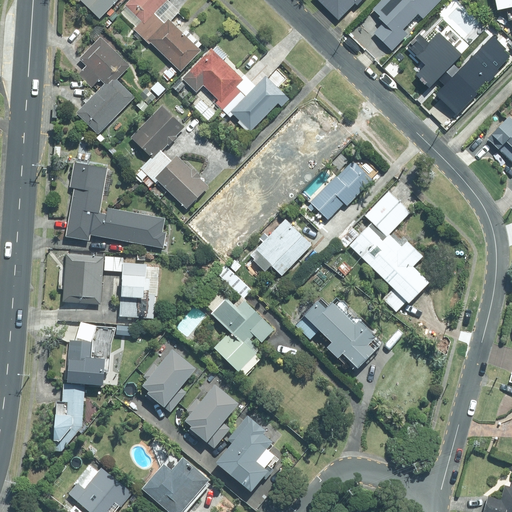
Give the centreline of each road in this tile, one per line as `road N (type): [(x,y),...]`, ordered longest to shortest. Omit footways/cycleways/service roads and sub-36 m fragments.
road 1 (residential): [(440,493),(491,304),(493,225),(454,168),(280,0)]
road 2 (secondary): [(0,425),(32,0)]
road 3 (residential): [(440,493),(355,469),(328,482),(304,511)]
